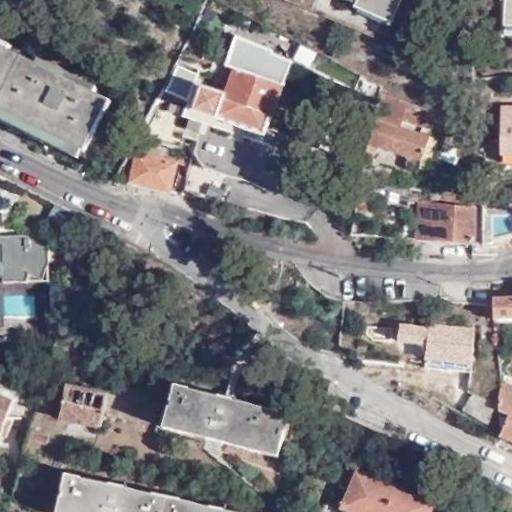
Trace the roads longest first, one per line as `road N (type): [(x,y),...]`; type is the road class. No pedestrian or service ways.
road 1 (residential): [(511,466),(377,407),(361,374),(166,241)]
road 2 (residential): [(166,241),(350,267),(511,267)]
road 3 (residential): [(166,241),(0,150)]
